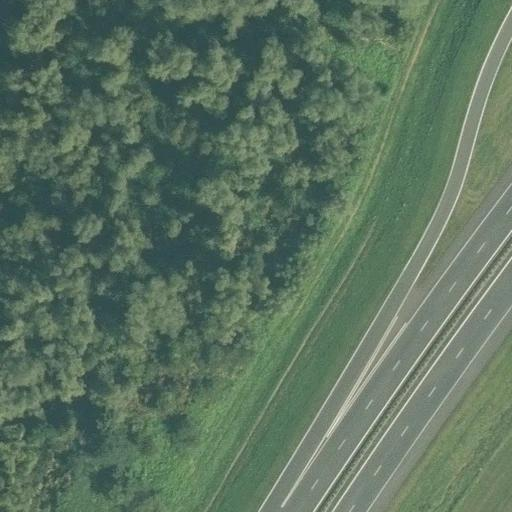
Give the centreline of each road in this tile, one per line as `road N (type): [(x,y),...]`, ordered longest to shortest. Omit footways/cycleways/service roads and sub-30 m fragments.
road 1 (motorway): [(511,22),(439,221),(319,420),(296,508)]
road 2 (motorway): [(511,206),(296,508)]
road 3 (motorway): [(352,511),(511,284)]
